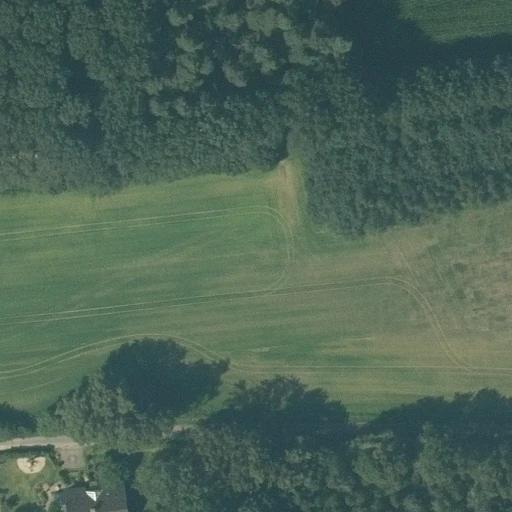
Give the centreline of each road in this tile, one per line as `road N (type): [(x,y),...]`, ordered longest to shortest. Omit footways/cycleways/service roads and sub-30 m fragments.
road 1 (track): [(0,158),(511,88)]
road 2 (unclassified): [(511,427),(195,426)]
